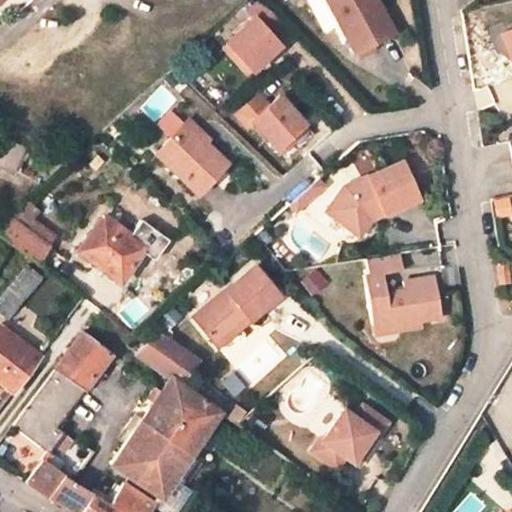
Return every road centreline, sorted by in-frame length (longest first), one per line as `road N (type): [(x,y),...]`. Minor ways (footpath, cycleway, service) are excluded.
road 1 (residential): [(441,0),(500,354)]
road 2 (residential): [(500,354),(405,511)]
